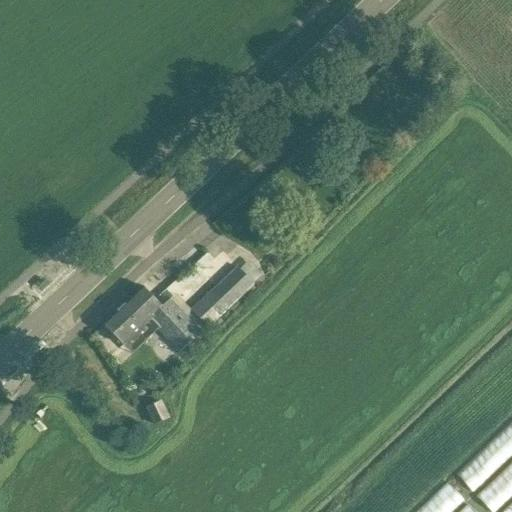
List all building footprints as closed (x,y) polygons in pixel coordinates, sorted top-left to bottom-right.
[(192,311),(208,328),(254,284),(238,267),(192,311)] [(201,332),(170,299),(162,307),(144,287),(104,325),(123,345),(150,320),(180,352),(201,332)] [(147,408),(155,425),(169,418),(160,401),(147,408)] [(493,511),(511,511),(511,420),(456,472),(476,492),(475,493),(493,511)] [(450,480),(415,511),(452,511),(467,499),(450,480)] [(478,511),(469,502),(458,511),(478,511)]
